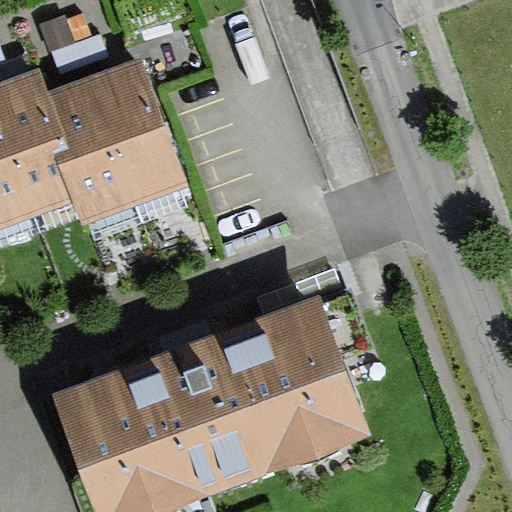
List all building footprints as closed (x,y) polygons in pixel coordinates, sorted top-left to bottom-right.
[(139,66),(91,83),(132,191),(179,174),(139,66)] [(0,90),(0,122),(30,202),(76,185),(45,101),(36,77),(0,90)] [(132,191),(91,83),(45,101),(76,185),(85,209),(132,191)] [(0,213),(30,202),(0,122),(0,213)] [(367,343),(348,292),(69,394),(111,509),(355,420),(332,356),(367,343)]
